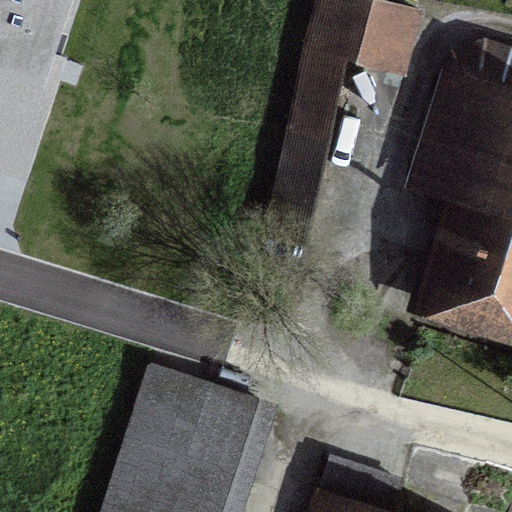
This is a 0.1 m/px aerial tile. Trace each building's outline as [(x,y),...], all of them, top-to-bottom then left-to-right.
[(72,0),(0,0),(0,177),(25,186),(66,61),(53,57),(72,0)] [(355,0),(290,0),(280,52),(302,56),(266,230),(306,243),(343,65),(401,77),(414,12),(355,0)] [(449,55),(411,177),(464,194),(432,297),(511,321),(511,55),(480,45),(449,55)] [(239,511),(271,417),(150,377),(105,511),(239,511)] [(386,511),(395,482),(327,460),(310,511),(386,511)]
